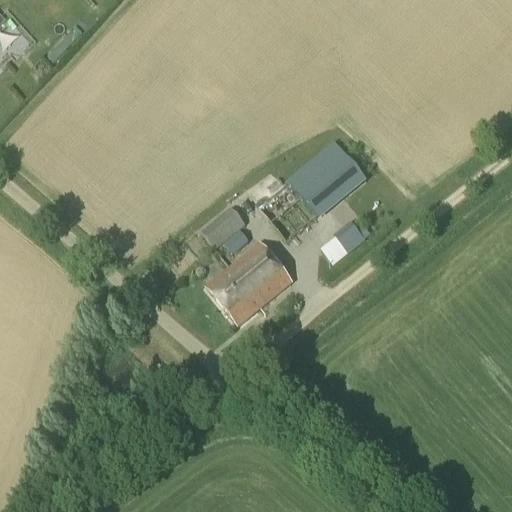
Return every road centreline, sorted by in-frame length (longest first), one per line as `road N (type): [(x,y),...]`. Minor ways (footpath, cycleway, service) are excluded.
road 1 (unclassified): [(229,380),(511,151)]
road 2 (unclassified): [(229,380),(86,249),(0,183)]
road 3 (track): [(64,511),(229,380)]
road 4 (unclassified): [(386,511),(229,380)]
